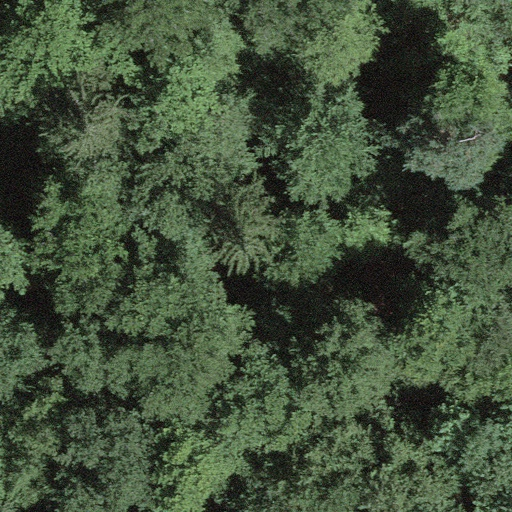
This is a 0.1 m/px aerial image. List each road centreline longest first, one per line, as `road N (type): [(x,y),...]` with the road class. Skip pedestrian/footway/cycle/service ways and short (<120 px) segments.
road 1 (track): [(0,476),(215,444),(511,352)]
road 2 (track): [(83,0),(96,80),(154,184),(204,305),(215,444)]
